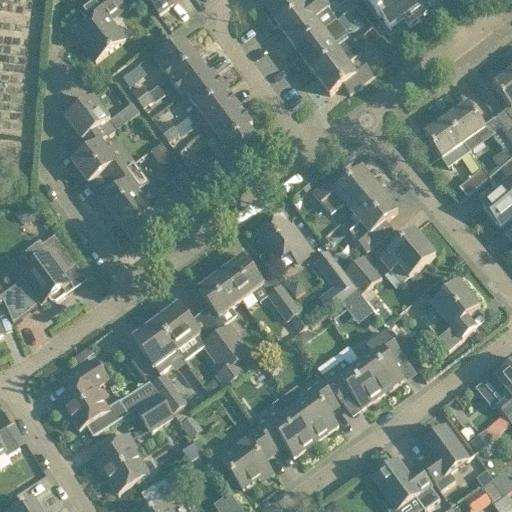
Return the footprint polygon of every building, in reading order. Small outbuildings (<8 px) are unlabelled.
[(126,44),(110,23),(127,11),(118,0),(99,0),(80,15),(90,27),(75,38),(96,66),(126,44)] [(145,0),(160,19),(174,8),(169,2),(171,0),(145,0)] [(306,12),(306,11),(297,0),(273,0),(263,8),(271,19),(268,21),(275,32),(279,29),(280,31),(306,12)] [(367,0),(391,33),(404,23),(409,29),(427,16),(415,0),(367,0)] [(280,31),(297,53),(323,34),(322,34),(314,23),(328,12),(320,1),(306,11),(306,12),(280,31)] [(297,53),(313,76),(339,57),(339,56),(331,45),(345,34),(337,23),(322,34),(323,34),(297,53)] [(156,64),(169,82),(197,61),(183,43),(156,64)] [(339,57),(313,76),(330,99),(343,89),(351,99),(358,93),(359,94),(363,91),(362,90),(375,81),(366,70),(355,78),(347,68),(362,57),(354,46),(339,56),(339,57)] [(169,82),(182,99),(210,78),(209,78),(197,61),(169,82)] [(511,74),(493,89),(510,110),(506,114),(511,121),(511,74)] [(194,117),(227,93),(213,75),(209,78),(210,78),(182,99),(187,106),(190,103),(198,113),(194,117)] [(133,98),(138,105),(149,98),(143,90),(133,98)] [(204,121),(212,131),(240,110),(227,93),(194,117),(200,124),(204,121)] [(154,105),(149,98),(138,105),(144,112),(154,105)] [(71,140),(84,158),(101,146),(117,134),(110,125),(110,124),(94,102),(66,122),(76,136),(71,140)] [(469,108),(447,124),(464,148),(486,133),(469,108)] [(220,151),(221,152),(249,131),(253,128),(240,110),(212,131),(209,134),(214,140),(217,137),(225,146),(220,151)] [(464,148),(447,124),(425,139),(448,172),(470,156),(464,148)] [(159,133),(164,140),(174,132),(169,125),(159,133)] [(249,131),(221,152),(234,169),(262,148),(249,131)] [(164,140),(169,147),(180,139),(174,132),(164,140)] [(511,163),(511,162),(511,142),(507,136),(496,143),(511,163)] [(149,155),(160,170),(173,160),(161,145),(149,155)] [(102,178),(109,187),(134,168),(119,148),(108,156),(101,146),(84,158),(73,166),(89,187),(102,178)] [(149,155),(136,165),(174,213),(187,203),(149,155)] [(184,167),(190,174),(200,167),(195,160),(184,167)] [(511,162),(511,163),(498,174),(489,182),(500,195),(482,210),(501,231),(511,221),(511,162)] [(205,174),(200,167),(190,174),(195,182),(205,174)] [(103,205),(118,226),(145,205),(138,196),(149,188),(134,168),(109,187),(115,196),(103,205)] [(345,207),(353,217),(380,194),(362,173),(349,184),(340,173),(313,197),(331,219),(345,207)] [(489,182),(481,173),(460,191),(468,200),(489,182)] [(174,183),(188,202),(198,195),(183,176),(174,183)] [(385,226),(398,215),(380,194),(353,217),(361,227),(349,237),(367,258),(393,236),(385,226)] [(145,205),(118,226),(134,247),(148,236),(154,245),(179,227),(164,207),(153,215),(145,205)] [(17,216),(17,221),(20,226),(28,226),(33,222),(33,217),(30,212),(21,212),(17,216)] [(256,239),(277,267),(291,257),(298,267),(312,256),(292,229),(290,231),(282,220),(256,239)] [(382,264),(402,288),(436,260),(415,236),(382,264)] [(23,283),(0,300),(2,305),(3,305),(13,326),(39,306),(41,309),(50,303),(51,306),(56,306),(68,298),(64,293),(71,287),(64,278),(76,269),(55,240),(43,248),(40,244),(26,255),(25,261),(32,270),(20,279),(23,283)] [(343,303),(344,304),(357,293),(344,277),(329,256),(316,266),(333,289),(318,301),(328,314),(343,303)] [(244,261),(221,278),(242,305),(254,296),(264,288),(257,279),(244,261)] [(363,261),(344,277),(357,293),(362,300),(382,282),(363,261)] [(221,278),(199,295),(210,310),(219,322),(224,329),(227,326),(237,319),(232,313),(242,305),(221,278)] [(297,284),(288,291),(296,301),(305,294),(297,284)] [(475,333),(466,323),(479,312),(459,287),(437,306),(433,309),(443,321),(429,333),(449,356),(475,333)] [(280,289),(267,299),(287,326),(291,323),(300,316),(280,289)] [(357,293),(344,304),(360,324),(373,313),(362,300),(357,293)] [(428,295),(415,305),(418,308),(430,311),(433,309),(437,306),(428,295)] [(179,310),(156,326),(178,355),(179,355),(185,363),(203,349),(206,347),(190,325),(179,310)] [(156,326),(134,343),(155,372),(160,378),(172,369),(168,363),(178,355),(156,326)] [(226,331),(216,339),(237,367),(250,358),(229,329),(226,331)] [(371,359),(361,367),(383,398),(405,382),(393,366),(402,359),(403,361),(404,361),(386,336),(365,351),(371,359)] [(206,347),(203,349),(224,377),(217,382),(225,393),(245,378),(237,367),(216,339),(206,347)] [(87,431),(93,441),(128,419),(120,405),(108,412),(95,392),(109,384),(108,382),(96,364),(65,383),(72,396),(57,405),(60,410),(63,409),(80,435),(87,431)] [(383,398),(361,367),(351,374),(345,365),(324,381),(342,406),(343,405),(341,403),(350,397),(362,413),(383,398)] [(474,457),(475,459),(487,448),(486,447),(511,427),(511,370),(506,375),(502,371),(497,376),(496,376),(494,379),(488,384),(501,399),(505,404),(497,410),(503,417),(469,445),(477,455),(474,457)] [(152,389),(160,399),(173,417),(186,408),(165,380),(152,389)] [(315,398),(294,412),(317,445),(339,430),(330,417),(340,410),(319,382),(309,389),(315,398)] [(137,414),(150,436),(174,421),(160,399),(137,414)] [(317,445),(294,412),(282,421),(276,413),(255,428),(258,432),(232,451),(235,455),(222,464),(243,493),(260,481),(262,485),(273,477),(264,464),(285,449),(294,462),(317,445)] [(0,459),(5,456),(8,461),(20,453),(7,432),(0,435),(0,459)] [(421,469),(433,485),(440,495),(455,484),(450,478),(468,464),(445,432),(442,434),(438,433),(431,439),(431,442),(421,449),(431,462),(421,469)] [(103,473),(119,498),(149,479),(125,441),(92,462),(101,475),(103,473)] [(431,491),(431,490),(417,471),(407,478),(398,466),(388,473),(385,472),(377,478),(377,482),(374,483),(395,511),(401,511),(416,502),(423,511),(428,511),(440,504),(431,491)] [(511,477),(504,477),(494,484),(505,499),(511,493),(511,477)] [(170,511),(167,507),(178,501),(166,483),(142,498),(150,511),(170,511)] [(505,499),(494,484),(493,485),(482,493),(493,509),(504,500),(505,499)] [(496,511),(511,511),(511,494),(494,508),(496,511)] [(215,506),(218,511),(243,511),(231,495),(215,506)] [(477,496),(466,504),(471,511),(483,511),(487,510),(477,496)] [(39,511),(34,503),(18,511),(39,511)]
